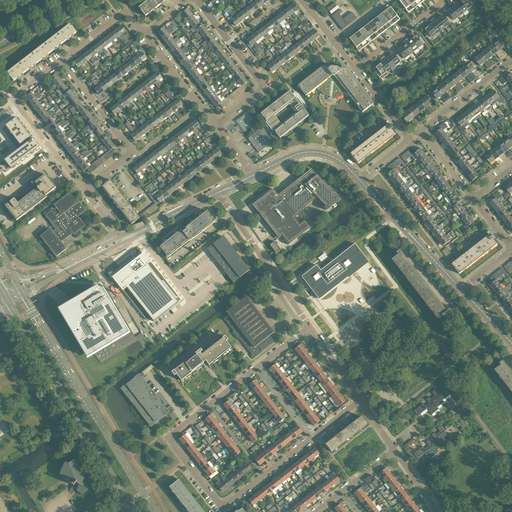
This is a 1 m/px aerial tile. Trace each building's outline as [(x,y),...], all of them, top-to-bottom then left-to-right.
[(158,7),(152,0),(148,0),(138,8),(145,17),(158,7)] [(254,11),(259,8),(252,0),(249,0),(251,2),(248,4),(250,6),(254,11)] [(405,0),(399,0),(398,1),(408,13),(413,9),(405,0)] [(412,0),(405,0),(413,9),(417,6),(412,0)] [(462,0),(460,2),(467,10),(471,6),(466,0),(462,0)] [(462,13),(467,10),(460,2),(458,4),(456,1),(454,2),(462,13)] [(452,8),(458,17),(462,13),(454,2),(452,4),(454,7),(452,8)] [(303,17),(302,18),(300,16),(296,11),(298,9),(294,3),(289,7),(295,15),(297,18),(299,20),(301,22),(305,19),(303,17)] [(250,15),(254,11),(250,6),(245,9),(250,15)] [(295,15),(289,7),(284,11),(289,17),(291,15),(293,17),(295,20),(297,18),(295,15)] [(399,20),(390,7),(385,11),(395,23),(399,20)] [(451,22),(458,17),(452,8),(447,12),(449,15),(447,16),(451,22)] [(186,19),(192,15),(187,9),(181,13),(186,19)] [(245,19),(250,15),(245,9),(240,13),(245,19)] [(357,19),(357,18),(352,12),(343,19),(339,15),(342,12),(340,10),(331,16),(342,30),(357,19)] [(280,14),(284,20),(289,17),(284,11),(280,14)] [(390,27),(395,23),(385,11),(381,14),(390,27)] [(236,17),(234,15),(232,12),(230,14),(233,19),(231,21),(235,26),(240,23),(236,17)] [(240,23),(245,19),(240,13),(236,17),(240,23)] [(275,18),(279,24),(284,20),(280,14),(275,18)] [(381,14),(376,18),(386,30),(390,27),(381,14)] [(190,25),(196,20),(192,15),(186,19),(183,21),(185,24),(188,22),(190,25)] [(438,19),(444,27),(451,22),(447,16),(445,18),(443,16),(438,19)] [(270,22),(275,28),(279,24),(275,18),(270,22)] [(381,34),(386,30),(376,18),(372,21),(381,34)] [(440,31),(444,27),(438,19),(436,21),(434,18),(432,20),(440,31)] [(201,26),(196,20),(190,25),(193,28),(190,30),(193,32),(197,29),(201,26)] [(432,24),(429,26),(436,34),(440,31),(432,20),(430,21),(432,24)] [(157,32),(161,37),(172,29),(174,27),(176,26),(177,26),(173,21),(170,22),(171,24),(173,25),(170,27),(165,30),(163,28),(157,32)] [(307,21),(303,24),(305,26),(306,29),(308,32),(310,34),(314,40),(319,36),(315,30),(312,32),(309,27),(307,25),(309,23),(307,21)] [(372,21),(367,25),(377,37),(381,34),(372,21)] [(276,29),(275,28),(270,22),(265,25),(270,31),(272,29),(276,34),(278,32),(276,29)] [(70,24),(57,34),(64,43),(76,33),(70,24)] [(194,35),(196,37),(206,29),(202,25),(201,26),(197,29),(199,32),(194,35)] [(261,29),(269,40),(271,38),(269,35),(267,33),(270,31),(265,25),(261,29)] [(372,41),(377,37),(367,25),(363,28),(372,41)] [(116,29),(121,35),(124,40),(127,43),(129,45),(133,41),(132,39),(129,41),(125,36),(128,34),(125,31),(121,26),(116,29)] [(172,29),(161,37),(165,42),(171,38),(169,35),(178,28),(176,26),(174,27),(172,29)] [(429,39),(436,34),(429,26),(425,29),(427,32),(424,34),(429,39)] [(363,28),(358,32),(368,44),(372,41),(363,28)] [(124,40),(121,35),(116,29),(111,33),(116,39),(118,37),(122,42),(124,40)] [(204,38),(210,34),(206,29),(196,37),(198,40),(202,36),(204,38)] [(267,42),(269,40),(261,29),(256,33),(260,39),(263,37),(267,42)] [(358,32),(354,35),(363,48),(368,44),(358,32)] [(107,37),(111,43),(112,45),(113,44),(115,47),(117,46),(113,41),(116,39),(111,33),(107,37)] [(260,39),(256,33),(251,37),(256,42),(260,39)] [(57,34),(44,44),(51,52),(64,43),(57,34)] [(208,43),(213,39),(210,34),(204,38),(206,41),(201,45),(203,47),(206,45),(208,43)] [(310,34),(305,37),(310,43),(314,40),(310,34)] [(363,48),(354,35),(349,39),(358,51),(363,48)] [(297,36),(294,38),(297,41),(298,43),(296,45),(300,51),(305,47),(300,41),(299,39),(297,36)] [(106,46),(111,43),(107,37),(102,40),(106,46)] [(171,38),(165,42),(169,47),(179,39),(178,37),(173,40),(171,38)] [(259,56),(263,52),(259,47),(257,44),(256,42),(251,37),(246,40),(251,46),(253,44),(259,51),(256,53),(259,56)] [(305,37),(300,41),(305,47),(310,43),(305,37)] [(424,43),(420,37),(418,39),(415,37),(411,40),(417,48),(424,43)] [(179,39),(169,47),(173,52),(179,48),(177,45),(181,41),(179,39)] [(212,48),(217,44),(213,39),(208,43),(212,48)] [(413,52),(417,48),(411,40),(409,42),(406,39),(404,41),(413,52)] [(104,48),(106,46),(102,40),(97,44),(102,50),(105,55),(108,53),(104,48)] [(494,45),(504,57),(506,55),(502,49),(505,46),(500,40),(494,45)] [(136,41),(132,44),(129,46),(133,51),(135,54),(137,56),(141,62),(146,58),(142,52),(140,54),(135,47),(139,44),(136,41)] [(402,47),(409,55),(413,52),(404,41),(403,42),(405,45),(402,47)] [(290,42),(287,44),(295,54),(300,51),(296,45),(293,47),(290,42)] [(44,44),(32,53),(38,62),(51,52),(44,44)] [(105,55),(102,50),(97,44),(92,48),(97,54),(99,52),(103,57),(105,55)] [(215,53),(221,48),(217,44),(212,48),(213,50),(209,54),(210,56),(213,54),(215,53)] [(287,44),(285,46),(289,50),(286,52),(291,58),(295,54),(287,44)] [(487,50),(492,56),(496,53),(501,59),(504,57),(494,45),(487,50)] [(179,48),(173,52),(177,57),(187,49),(185,47),(181,50),(179,48)] [(402,60),(409,55),(402,47),(398,50),(400,53),(397,55),(402,60)] [(95,55),(97,54),(92,48),(88,52),(96,62),(98,60),(95,55)] [(221,48),(215,53),(219,57),(224,53),(221,48)] [(187,49),(177,57),(180,62),(186,58),(184,55),(189,51),(187,49)] [(481,54),(491,67),(494,65),(489,59),(492,56),(487,50),(481,54)] [(94,64),(96,62),(88,52),(83,55),(87,61),(90,59),(94,64)] [(286,52),(281,56),(286,62),(291,58),(286,52)] [(32,53),(19,63),(26,72),(38,62),(32,53)] [(223,62),(228,58),(224,53),(219,57),(221,60),(216,64),(218,66),(221,64),(223,62)] [(388,58),(395,66),(402,60),(397,55),(395,56),(393,54),(388,58)] [(484,63),(488,69),(491,67),(481,54),(475,60),(480,66),(484,63)] [(78,59),(83,65),(86,69),(89,68),(85,63),(87,61),(83,55),(78,59)] [(132,60),(137,66),(141,62),(137,56),(132,60)] [(186,58),(180,62),(184,67),(190,63),(190,62),(192,61),(195,59),(193,56),(188,60),(186,58)] [(281,56),(277,60),(281,65),(286,62),(281,56)] [(390,69),(395,66),(388,58),(386,59),(384,57),(382,58),(390,69)] [(226,67),(232,63),(228,58),(223,62),(226,67)] [(382,62),(380,64),(386,72),(390,69),(382,58),(380,60),(382,62)] [(84,71),(86,69),(83,65),(78,59),(73,63),(78,68),(80,66),(84,71)] [(123,67),(127,73),(132,69),(127,63),(126,62),(124,59),(121,61),(124,63),(121,65),(123,67)] [(190,63),(184,67),(188,72),(194,67),(196,66),(194,63),(197,61),(195,59),(192,61),(190,62),(190,63)] [(127,63),(132,69),(137,66),(132,60),(127,63)] [(274,61),(272,63),(276,69),(281,65),(277,60),(274,61)] [(26,72),(19,63),(6,73),(13,82),(26,72)] [(225,75),(235,67),(232,63),(226,67),(228,69),(223,73),(225,75)] [(270,65),(267,67),(272,73),(276,69),(272,63),(270,65)] [(464,68),(474,81),(476,79),(471,73),(475,70),(470,63),(464,68)] [(117,64),(114,66),(116,69),(117,69),(118,71),(122,77),(127,73),(123,67),(120,69),(117,64)] [(305,96),(316,88),(319,92),(321,90),(322,91),(322,92),(323,93),(324,93),(325,94),(326,94),(327,95),(328,95),(329,95),(329,97),(331,97),(331,98),(333,98),(334,98),(336,97),(337,97),(338,97),(340,96),(341,95),(342,94),(343,95),(346,93),(362,112),(372,104),(343,66),(339,70),(337,68),(330,67),(328,68),(325,64),(297,86),(305,96)] [(388,74),(386,72),(380,64),(375,68),(377,70),(375,72),(379,78),(381,76),(383,78),(388,74)] [(112,68),(116,73),(113,75),(118,80),(122,77),(118,71),(117,69),(116,69),(114,66),(112,68)] [(194,67),(188,72),(192,77),(203,69),(201,66),(196,70),(194,67)] [(234,76),(239,72),(235,67),(225,75),(227,78),(232,74),(234,76)] [(458,73),(462,79),(466,77),(471,83),(474,81),(464,68),(458,73)] [(203,69),(192,77),(196,82),(202,77),(200,75),(201,73),(204,71),(203,69)] [(108,78),(113,84),(118,80),(113,75),(111,76),(107,72),(105,73),(107,76),(108,78)] [(157,72),(152,76),(157,82),(159,80),(162,78),(157,72)] [(235,83),(243,77),(239,72),(234,76),(236,79),(231,83),(233,85),(235,83)] [(451,78),(461,91),(464,89),(459,82),(462,79),(458,73),(451,78)] [(510,83),(511,81),(511,73),(507,78),(505,75),(500,80),(503,84),(507,80),(510,83)] [(54,84),(60,80),(56,74),(50,78),(54,84)] [(152,76),(148,80),(152,85),(155,83),(157,82),(152,76)] [(202,77),(196,82),(200,87),(205,82),(202,77)] [(241,86),(243,84),(247,82),(243,77),(235,83),(236,86),(239,83),(241,86)] [(113,84),(108,78),(104,82),(108,88),(113,84)] [(445,83),(450,89),(453,87),(458,93),(461,91),(451,78),(445,83)] [(98,79),(95,81),(103,91),(108,88),(104,82),(101,84),(98,79)] [(207,81),(205,82),(200,87),(203,92),(209,87),(207,85),(212,81),(210,79),(207,81)] [(65,85),(60,80),(54,84),(59,90),(65,85)] [(143,83),(147,89),(151,94),(154,92),(150,87),(152,85),(148,80),(143,83)] [(93,83),(97,87),(94,89),(99,95),(103,91),(95,81),(93,83)] [(439,88),(449,100),(451,98),(446,92),(450,89),(445,83),(443,81),(440,84),(442,85),(439,88)] [(151,94),(147,89),(143,83),(138,87),(143,93),(145,91),(149,96),(151,94)] [(65,85),(59,90),(63,96),(65,94),(65,95),(65,94),(69,91),(65,85)] [(138,87),(133,91),(138,96),(142,101),(144,99),(140,95),(143,93),(138,87)] [(209,87),(203,92),(207,97),(213,92),(209,87)] [(213,92),(207,97),(211,102),(217,97),(215,94),(220,91),(218,88),(215,91),(213,92)] [(441,96),(446,103),(449,100),(439,88),(432,93),(437,99),(441,96)] [(64,103),(69,99),(74,95),(70,90),(69,91),(65,94),(65,95),(67,97),(62,100),(64,103)] [(133,91),(129,94),(133,100),(136,98),(139,103),(142,101),(138,96),(133,91)] [(305,111),(308,109),(296,93),(293,96),(289,91),(260,114),(266,122),(265,122),(272,131),(273,130),(279,139),(308,116),(305,111)] [(505,100),(501,94),(498,96),(494,91),(489,94),(496,103),(499,101),(501,103),(505,100)] [(38,92),(33,95),(31,93),(25,97),(29,102),(40,94),(38,92)] [(174,98),(172,96),(173,95),(171,93),(167,96),(169,99),(169,98),(178,108),(182,105),(178,99),(179,99),(177,96),(176,97),(175,97),(174,98)] [(42,96),(40,94),(29,102),(33,107),(39,102),(37,100),(42,96)] [(129,94),(124,98),(128,104),(130,106),(132,109),(135,107),(132,104),(131,102),(133,100),(129,94)] [(496,103),(489,94),(485,98),(490,105),(491,107),(496,103)] [(74,95),(69,99),(72,104),(78,99),(74,95)] [(219,96),(217,97),(211,102),(215,107),(219,104),(221,102),(223,101),(219,96)] [(421,101),(431,114),(433,112),(429,106),(432,103),(427,97),(421,101)] [(124,98),(119,102),(124,108),(126,106),(128,108),(130,110),(132,109),(130,106),(128,104),(124,98)] [(168,106),(173,112),(178,108),(169,98),(169,99),(167,100),(171,105),(168,106)] [(480,102),(485,108),(490,105),(485,98),(480,102)] [(82,104),(78,99),(72,104),(74,106),(69,110),(71,112),(74,110),(76,109),(82,104)] [(48,104),(45,106),(43,108),(37,112),(41,117),(47,113),(45,110),(46,109),(54,103),(53,100),(48,104)] [(415,106),(420,113),(423,110),(428,116),(431,114),(421,101),(415,106)] [(39,102),(33,107),(37,112),(43,108),(39,102)] [(119,102),(114,105),(119,111),(120,113),(123,116),(125,114),(123,111),(122,112),(121,110),(124,108),(119,102)] [(485,108),(480,102),(475,106),(480,112),(482,114),(487,110),(485,108)] [(164,110),(168,116),(173,112),(168,106),(166,108),(162,103),(161,104),(160,105),(164,110)] [(82,104),(76,109),(80,113),(85,109),(82,104)] [(114,105),(110,109),(114,115),(117,113),(119,111),(114,105)] [(168,116),(164,110),(160,105),(158,107),(161,112),(159,114),(163,119),(168,116)] [(408,111),(418,124),(421,122),(416,116),(420,113),(415,106),(408,111)] [(471,109),(476,116),(480,112),(475,106),(471,109)] [(89,114),(85,109),(80,113),(81,116),(77,119),(79,122),(82,119),(83,118),(89,114)] [(466,113),(471,120),(476,116),(471,109),(466,113)] [(47,113),(41,117),(45,122),(50,117),(51,118),(52,116),(55,114),(53,111),(51,113),(49,111),(47,113)] [(154,117),(159,123),(163,119),(159,114),(157,116),(153,111),(152,111),(150,113),(153,116),(154,117)] [(411,120),(415,126),(418,124),(408,111),(402,116),(407,123),(411,120)] [(237,126),(239,127),(240,127),(244,132),(257,123),(248,112),(236,121),(238,125),(237,126)] [(461,117),(466,123),(471,120),(466,113),(461,117)] [(89,114),(83,118),(87,123),(93,118),(89,114)] [(50,117),(45,122),(48,127),(54,122),(51,118),(50,117)] [(149,121),(154,127),(159,123),(154,117),(149,121)] [(463,125),(466,123),(461,117),(456,120),(460,126),(458,128),(462,133),(467,130),(463,125)] [(96,123),(93,118),(87,123),(89,125),(84,129),(86,131),(89,129),(91,127),(96,123)] [(14,120),(4,127),(18,146),(28,139),(14,120)] [(194,130),(196,132),(198,135),(200,133),(198,130),(197,128),(199,126),(195,120),(190,124),(195,130),(194,130)] [(145,125),(149,131),(154,127),(149,121),(145,125)] [(350,155),(357,164),(395,134),(391,129),(393,128),(387,121),(385,123),(387,125),(350,154),(350,155)] [(54,122),(48,127),(52,132),(58,127),(54,122)] [(140,138),(135,132),(131,126),(128,122),(125,124),(130,131),(133,134),(130,136),(135,142),(140,138)] [(88,133),(91,131),(93,130),(94,132),(100,128),(96,123),(91,127),(89,129),(86,131),(88,133)] [(444,123),(439,127),(440,129),(435,134),(439,139),(445,133),(443,130),(448,127),(444,123)] [(131,126),(135,132),(140,138),(144,134),(140,128),(138,130),(134,125),(134,126),(133,124),(131,126)] [(196,137),(198,135),(196,132),(194,130),(195,130),(190,124),(185,128),(190,133),(192,132),(196,137)] [(140,128),(144,134),(149,131),(145,125),(140,128)] [(58,127),(52,132),(56,137),(62,132),(58,127)] [(92,138),(94,141),(98,137),(104,133),(100,128),(94,132),(96,135),(93,137),(92,138)] [(180,131),(185,137),(189,142),(191,140),(189,137),(188,137),(187,136),(190,133),(185,128),(180,131)] [(248,139),(255,148),(259,153),(267,147),(268,148),(274,143),(262,128),(248,139)] [(62,132),(56,137),(60,142),(66,137),(68,136),(71,134),(73,132),(73,131),(70,130),(66,133),(64,131),(62,132)] [(185,137),(180,131),(176,135),(180,141),(183,139),(186,144),(189,142),(185,137)] [(104,133),(98,137),(94,141),(95,143),(100,139),(102,142),(108,137),(104,133)] [(449,138),(445,133),(439,139),(443,143),(449,138)] [(72,136),(71,134),(68,136),(66,137),(60,142),(64,147),(70,142),(68,140),(72,136)] [(171,139),(176,145),(179,149),(181,148),(178,143),(180,141),(176,135),(171,139)] [(102,142),(105,146),(106,146),(111,142),(108,137),(102,142)] [(446,148),(453,143),(449,138),(443,143),(446,148)] [(0,174),(4,171),(6,173),(38,148),(32,140),(31,140),(31,139),(2,161),(3,163),(0,165),(0,174)] [(176,145),(171,139),(166,143),(171,148),(173,146),(177,151),(179,149),(176,145)] [(70,142),(64,147),(68,152),(73,147),(74,147),(75,146),(78,143),(76,141),(72,145),(70,142)] [(499,146),(504,153),(509,149),(504,143),(503,141),(498,145),(499,146)] [(111,142),(106,146),(105,146),(104,148),(103,149),(104,151),(107,149),(109,151),(112,149),(115,147),(111,142)] [(80,146),(78,143),(75,146),(74,147),(73,147),(68,152),(72,157),(77,152),(79,151),(77,148),(80,146)] [(172,150),(171,148),(166,143),(161,146),(169,155),(171,154),(170,152),(172,150)] [(456,147),(453,143),(446,148),(450,153),(456,147)] [(170,157),(169,155),(161,146),(157,150),(161,156),(164,154),(167,159),(170,157)] [(208,147),(212,152),(217,158),(221,154),(217,149),(214,151),(210,146),(208,147)] [(494,150),(500,157),(504,153),(499,146),(494,150)] [(217,158),(212,152),(208,147),(206,149),(208,152),(210,154),(207,156),(212,162),(217,158)] [(453,157),(460,152),(456,147),(450,153),(453,157)] [(418,159),(424,154),(421,149),(417,152),(414,154),(412,156),(415,161),(418,159)] [(488,152),(490,154),(495,161),(500,157),(494,150),(493,149),(488,152)] [(152,154),(156,159),(161,156),(157,150),(152,154)] [(77,152),(72,157),(75,162),(81,157),(83,155),(83,156),(86,153),(84,151),(81,153),(79,155),(77,152)] [(464,157),(460,152),(453,157),(457,162),(464,157)] [(479,155),(484,160),(486,159),(490,164),(495,161),(490,154),(487,156),(483,152),(479,155)] [(88,156),(86,153),(83,156),(83,155),(81,157),(75,162),(79,166),(85,162),(83,159),(88,156)] [(158,161),(156,159),(152,154),(147,157),(152,163),(154,161),(158,166),(160,164),(158,161)] [(428,158),(424,154),(418,159),(421,163),(428,158)] [(203,160),(207,165),(212,162),(207,156),(203,160)] [(142,161),(147,167),(152,163),(147,157),(142,161)] [(461,167),(467,162),(464,157),(457,162),(461,167)] [(425,168),(432,163),(428,158),(421,163),(425,168)] [(85,162),(79,166),(83,171),(87,169),(89,167),(87,164),(90,162),(88,160),(85,162)] [(193,167),(197,173),(202,169),(198,163),(195,165),(192,160),(189,162),(193,167)] [(198,163),(202,169),(207,165),(203,160),(198,163)] [(147,167),(142,161),(138,165),(142,170),(145,169),(148,173),(151,172),(148,169),(147,167)] [(197,173),(193,167),(189,162),(187,164),(189,167),(191,169),(188,171),(193,177),(197,173)] [(471,166),(467,162),(461,167),(465,172),(471,166)] [(435,168),(432,163),(425,168),(429,173),(435,168)] [(142,170),(138,165),(133,168),(137,173),(133,176),(138,182),(140,180),(139,179),(140,178),(138,176),(138,177),(137,174),(140,172),(142,175),(144,173),(142,170)] [(468,176),(475,171),(471,166),(465,172),(468,176)] [(182,168),(180,170),(188,180),(193,177),(188,171),(186,173),(182,168)] [(394,170),(391,172),(387,175),(391,180),(398,174),(400,173),(396,168),(394,170)] [(432,178),(439,172),(435,168),(429,173),(432,178)] [(179,178),(183,184),(188,180),(180,170),(177,172),(181,176),(179,178)] [(336,204),(340,200),(334,193),(334,194),(329,188),(328,188),(323,182),(322,182),(320,179),(317,176),(316,176),(311,170),(281,193),(278,196),(276,193),(273,189),(263,197),(261,199),(252,205),(258,212),(256,213),(261,219),(261,220),(263,219),(265,222),(264,223),(271,232),(274,236),(276,235),(279,238),(282,236),(283,237),(282,237),(288,245),(310,228),(304,220),(299,224),(298,223),(295,218),(296,216),(307,205),(317,198),(318,199),(325,206),(324,207),(324,208),(324,209),(324,210),(325,210),(326,211),(327,211),(327,210),(328,210),(332,206),(334,208),(336,207),(335,205),(336,204)] [(477,174),(475,171),(468,176),(472,181),(478,177),(479,179),(485,175),(482,171),(477,174)] [(443,177),(439,172),(432,178),(436,182),(443,177)] [(5,206),(8,210),(8,212),(10,215),(11,214),(16,221),(47,197),(46,196),(56,188),(45,174),(35,183),(38,187),(36,188),(17,203),(14,198),(9,202),(5,206)] [(401,179),(398,174),(391,180),(395,185),(401,179)] [(171,177),(170,177),(172,180),(173,180),(174,182),(178,188),(183,184),(179,178),(176,180),(173,175),(172,175),(171,177)] [(169,186),(174,191),(178,188),(174,182),(173,180),(172,180),(170,177),(168,179),(170,181),(167,183),(169,186)] [(443,177),(436,182),(440,187),(446,182),(443,177)] [(398,189),(405,184),(401,179),(395,185),(398,189)] [(111,199),(120,193),(110,180),(102,187),(111,199)] [(450,187),(446,182),(440,187),(443,192),(444,191),(450,187)] [(160,193),(164,199),(169,195),(165,189),(163,187),(161,184),(158,186),(161,189),(162,191),(160,193)] [(409,189),(405,184),(398,189),(402,194),(409,189)] [(165,189),(169,195),(174,191),(169,186),(165,189)] [(447,197),(454,192),(450,187),(444,191),(443,192),(447,197)] [(406,199),(412,193),(409,189),(402,194),(406,199)] [(86,211),(82,206),(79,202),(71,192),(54,205),(43,214),(56,229),(53,231),(50,229),(40,237),(56,257),(66,249),(60,242),(69,235),(70,236),(72,234),(71,233),(72,232),(74,235),(85,226),(78,217),(86,211)] [(457,196),(454,192),(447,197),(451,201),(457,196)] [(130,205),(120,193),(111,199),(121,212),(130,205)] [(164,199),(160,193),(155,197),(153,195),(152,196),(152,195),(150,193),(148,195),(150,197),(154,202),(157,200),(159,202),(164,199)] [(416,198),(412,193),(406,199),(409,203),(416,198)] [(493,208),(500,203),(497,200),(502,197),(499,193),(493,197),(495,199),(489,204),(493,208)] [(457,196),(451,201),(454,206),(459,203),(461,201),(457,196)] [(413,208),(420,203),(416,198),(409,203),(413,208)] [(423,207),(420,203),(413,208),(417,213),(423,207)] [(463,207),(459,203),(454,206),(449,210),(451,212),(454,209),(456,212),(463,207)] [(503,208),(500,203),(493,208),(497,213),(503,208)] [(139,218),(138,216),(130,205),(121,212),(131,224),(139,218)] [(420,218),(427,212),(423,207),(417,213),(420,218)] [(466,212),(463,207),(456,212),(459,215),(455,218),(457,219),(466,212)] [(501,218),(507,213),(503,208),(497,213),(501,218)] [(159,247),(167,256),(188,240),(192,236),(193,238),(214,221),(207,211),(182,231),(181,230),(159,247)] [(429,215),(427,212),(420,218),(424,222),(431,217),(433,215),(434,214),(435,214),(433,212),(429,215)] [(464,222),(470,217),(466,212),(457,219),(458,221),(461,219),(464,222)] [(511,217),(507,213),(501,218),(504,223),(511,217)] [(428,227),(435,222),(431,217),(424,222),(428,227)] [(474,222),(470,217),(464,222),(466,225),(463,227),(464,229),(474,222)] [(438,227),(435,222),(428,227),(431,232),(438,227)] [(435,237),(442,231),(438,227),(431,232),(435,237)] [(446,236),(442,231),(435,237),(439,241),(446,236)] [(490,237),(458,262),(453,266),(459,274),(479,259),(498,244),(494,239),(495,238),(490,231),(487,233),(490,237)] [(446,236),(439,241),(443,246),(451,239),(448,235),(446,236)] [(223,236),(207,249),(233,283),(249,270),(223,236)] [(275,252),(280,248),(274,241),(269,245),(275,252)] [(347,278),(368,261),(354,244),(320,271),(316,265),(302,276),(320,299),(347,278)] [(398,255),(392,260),(438,320),(443,316),(446,320),(451,316),(448,312),(447,313),(437,300),(420,278),(401,253),(402,253),(400,250),(397,253),(398,255)] [(285,266),(290,272),(307,260),(303,254),(285,266)] [(136,263),(113,281),(146,322),(150,319),(154,324),(182,301),(146,255),(141,259),(139,256),(134,261),(136,263)] [(493,290),(500,284),(497,280),(496,280),(494,282),(490,285),(493,290)] [(129,333),(100,283),(58,309),(79,345),(87,358),(100,351),(129,333)] [(504,289),(500,284),(493,290),(497,295),(504,289)] [(501,299),(508,294),(510,293),(506,288),(504,289),(497,295),(501,299)] [(504,304),(511,299),(508,294),(501,299),(504,304)] [(268,334),(269,332),(241,295),(230,304),(231,305),(226,309),(228,311),(225,313),(243,336),(239,339),(252,356),(273,341),(268,334)] [(202,356),(201,355),(199,353),(202,352),(200,350),(195,354),(196,355),(175,372),(173,371),(171,372),(174,376),(176,375),(181,381),(203,364),(203,363),(205,361),(209,367),(232,350),(225,342),(227,340),(224,337),(222,338),(223,340),(202,356)] [(298,354),(304,349),(300,344),(294,349),(298,354)] [(304,349),(298,354),(302,359),(308,354),(304,349)] [(308,354),(302,359),(305,363),(312,359),(308,354)] [(307,370),(309,368),(315,363),(312,359),(305,363),(302,366),(303,368),(305,367),(307,370)] [(495,370),(511,392),(511,374),(504,364),(505,363),(503,361),(500,363),(501,365),(495,370)] [(315,363),(309,368),(313,373),(319,368),(315,363)] [(273,374),(279,369),(275,364),(269,369),(273,374)] [(144,378),(154,369),(151,365),(140,373),(144,378)] [(319,368),(313,373),(316,378),(323,373),(319,368)] [(282,373),(279,369),(273,374),(276,378),(282,373)] [(282,373),(276,378),(280,383),(286,378),(282,373)] [(323,373),(316,378),(320,382),(326,377),(323,373)] [(120,388),(133,404),(150,427),(169,412),(139,374),(120,388)] [(326,377),(320,382),(324,387),(330,382),(326,377)] [(290,383),(286,378),(280,383),(284,388),(290,383)] [(253,389),(259,385),(255,380),(249,384),(253,389)] [(330,382),(324,387),(328,392),(334,387),(330,382)] [(290,383),(284,388),(287,393),(294,388),(290,383)] [(414,411),(418,416),(427,409),(432,415),(439,409),(438,408),(444,402),(443,400),(450,395),(445,388),(440,383),(437,385),(440,389),(436,392),(435,390),(432,392),(435,396),(431,399),(429,397),(426,399),(429,403),(425,406),(423,404),(414,411)] [(262,389),(259,385),(253,389),(257,394),(262,389)] [(334,387),(328,392),(331,396),(337,392),(334,387)] [(297,393),(294,388),(287,393),(291,397),(297,393)] [(266,394),(262,389),(257,394),(260,399),(266,394)] [(337,392),(331,396),(335,401),(341,396),(337,392)] [(297,393),(291,397),(295,402),(301,397),(297,393)] [(270,399),(266,394),(260,399),(264,403),(270,399)] [(341,396),(335,401),(339,406),(345,401),(341,396)] [(305,402),(301,397),(295,402),(299,407),(305,402)] [(273,404),(270,399),(264,403),(268,408),(273,404)] [(227,410),(232,405),(228,400),(223,405),(227,410)] [(305,402),(299,407),(302,412),(308,407),(305,402)] [(277,408),(273,404),(268,408),(271,413),(277,408)] [(236,410),(232,405),(227,410),(230,414),(236,410)] [(312,412),(308,407),(302,412),(306,416),(312,412)] [(281,413),(277,408),(271,413),(275,417),(281,413)] [(230,414),(234,419),(240,415),(236,410),(230,414)] [(312,412),(306,416),(310,421),(316,416),(312,412)] [(285,418),(281,413),(275,417),(279,422),(285,418)] [(209,424),(214,419),(210,415),(205,419),(209,424)] [(243,419),(240,415),(234,419),(238,424),(243,419)] [(320,421),(316,416),(310,421),(313,426),(320,421)] [(367,424),(361,416),(349,426),(355,434),(367,424)] [(209,424),(212,429),(218,424),(214,419),(209,424)] [(238,424),(242,428),(247,424),(243,419),(238,424)] [(221,429),(218,424),(212,429),(216,433),(221,429)] [(251,429),(247,424),(242,428),(245,433),(251,429)] [(423,446),(414,454),(418,459),(427,452),(432,458),(439,452),(437,450),(444,445),(443,443),(450,438),(445,431),(440,425),(437,428),(440,432),(436,435),(435,433),(432,435),(435,439),(431,442),(429,440),(426,442),(429,446),(425,449),(423,446)] [(292,430),(297,436),(302,432),(297,426),(292,430)] [(349,426),(337,435),(343,443),(355,434),(349,426)] [(216,433),(220,438),(225,434),(221,429),(216,433)] [(245,433),(249,438),(254,434),(251,429),(245,433)] [(288,433),(292,440),(297,436),(292,430),(288,433)] [(283,437),(288,443),(292,440),(288,433),(283,437)] [(229,438),(225,434),(220,438),(223,443),(229,438)] [(258,439),(254,434),(249,438),(253,443),(258,439)] [(183,444),(188,440),(185,435),(179,439),(183,444)] [(331,452),(343,443),(337,435),(325,444),(331,452)] [(278,441),(283,447),(288,443),(283,437),(278,441)] [(223,443),(227,447),(233,443),(229,438),(223,443)] [(192,444),(188,440),(183,444),(187,449),(192,444)] [(273,445),(278,451),(283,447),(278,441),(273,445)] [(236,448),(233,443),(227,447),(231,452),(236,448)] [(187,449),(190,453),(196,449),(192,444),(187,449)] [(269,448),(273,454),(278,451),(273,445),(269,448)] [(236,448),(231,452),(235,457),(240,453),(236,448)] [(264,452),(269,458),(273,454),(269,448),(264,452)] [(315,448),(310,452),(314,458),(319,454),(315,448)] [(199,454),(196,449),(190,453),(194,458),(199,454)] [(259,456),(264,462),(269,458),(264,452),(259,456)] [(310,452),(305,456),(309,461),(314,458),(310,452)] [(194,458),(198,463),(203,458),(199,454),(194,458)] [(254,459),(259,465),(264,462),(259,456),(254,459)] [(300,459),(305,465),(309,461),(305,456),(300,459)] [(207,463),(203,458),(198,463),(201,468),(207,463)] [(300,459),(296,463),(300,469),(305,465),(300,459)] [(61,476),(64,478),(64,479),(73,486),(76,483),(79,485),(77,488),(76,489),(76,490),(77,491),(79,493),(82,495),(87,489),(83,486),(84,484),(82,483),(85,478),(85,477),(85,476),(84,476),(75,460),(68,464),(65,462),(60,472),(60,473),(60,474),(60,476),(61,476)] [(201,468),(205,472),(211,468),(207,463),(201,468)] [(241,468),(245,474),(251,469),(247,463),(241,468)] [(296,463),(291,467),(295,472),(300,469),(296,463)] [(291,467),(286,471),(290,476),(295,472),(291,467)] [(214,473),(211,468),(205,472),(209,477),(214,473)] [(245,474),(241,468),(235,472),(239,478),(245,474)] [(383,478),(389,473),(385,468),(379,473),(383,478)] [(286,471),(281,474),(286,480),(290,476),(286,471)] [(229,477),(234,483),(239,478),(235,472),(229,477)] [(393,478),(389,473),(383,478),(387,482),(393,478)] [(281,474),(277,478),(281,483),(286,480),(281,474)] [(330,478),(335,484),(339,480),(335,475),(330,478)] [(366,483),(369,481),(373,478),(371,475),(364,480),(366,483)] [(228,487),(234,483),(229,477),(223,481),(228,487)] [(277,478),(272,482),(276,487),(281,483),(277,478)] [(330,488),(335,484),(330,478),(326,482),(330,488)] [(388,489),(391,487),(396,483),(393,478),(387,482),(384,485),(388,489)] [(203,511),(179,480),(174,483),(169,487),(188,511),(203,511)] [(228,487),(223,481),(217,486),(222,492),(228,487)] [(272,482),(267,485),(271,491),(276,487),(272,482)] [(321,486),(325,491),(330,488),(326,482),(321,486)] [(400,487),(396,483),(391,487),(394,492),(400,487)] [(267,485),(262,489),(267,495),(271,491),(267,485)] [(320,495),(325,491),(321,486),(316,489),(320,495)] [(404,492),(400,487),(394,492),(398,497),(404,492)] [(358,498),(364,493),(360,488),(354,493),(358,498)] [(262,489),(258,493),(262,498),(267,495),(262,489)] [(311,493),(316,499),(320,495),(316,489),(311,493)] [(408,497),(404,492),(398,497),(402,501),(408,497)] [(258,493),(253,496),(257,502),(262,498),(258,493)] [(311,502),(316,499),(311,493),(307,497),(311,502)] [(358,498),(361,502),(367,498),(364,493),(358,498)] [(253,496),(248,500),(252,506),(257,502),(253,496)] [(302,501),(306,506),(311,502),(307,497),(302,501)] [(411,501),(408,497),(402,501),(405,506),(411,501)] [(361,502),(365,507),(371,502),(367,498),(361,502)] [(301,510),(306,506),(302,501),(297,504),(301,510)] [(415,506),(411,501),(405,506),(409,511),(415,506)] [(365,507),(369,511),(375,507),(371,502),(365,507)]
